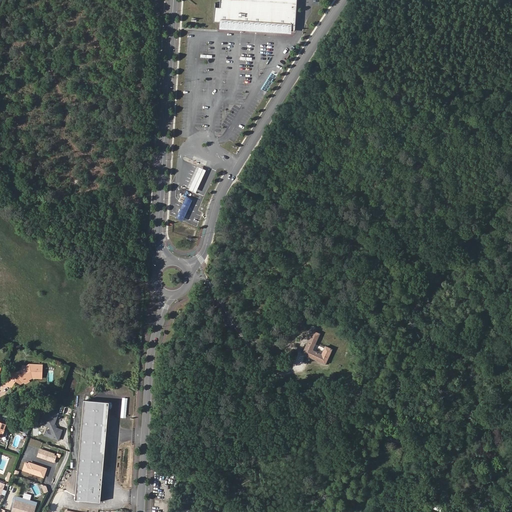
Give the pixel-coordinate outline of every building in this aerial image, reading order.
[(214,11),(214,20),(217,21),(224,22),(247,23),(247,28),(286,31),(286,29),(295,30),(297,0),(220,0),(220,6),(219,11),(214,11)] [(207,169),(200,166),(190,189),(196,192),(207,169)] [(313,331),(303,353),(325,364),(332,349),(325,346),(321,354),(312,350),(319,334),(313,331)] [(26,373),(34,383),(42,378),(35,367),(26,373)] [(30,383),(34,383),(26,373),(15,374),(12,372),(5,382),(13,387),(15,384),(15,378),(20,378),(21,384),(25,383),(30,383)] [(111,402),(84,400),(77,500),(102,501),(108,408),(111,408),(112,406),(112,404),(111,402)] [(49,435),(59,438),(63,428),(56,426),(55,423),(59,412),(49,408),(43,422),(50,425),(52,428),(51,429),(49,435)] [(397,444),(400,439),(381,429),(378,434),(397,444)] [(253,462),(256,467),(305,437),(306,438),(309,436),(305,430),(253,462)] [(54,453),(44,449),(41,456),(52,460),(52,459),(55,460),(56,456),(54,455),(54,453)] [(26,462),(24,469),(44,477),(47,468),(39,465),(38,467),(35,465),(35,464),(30,462),(29,463),(26,462)] [(16,497),(12,511),(15,511),(34,511),(36,505),(32,504),(33,501),(16,497)] [(435,509),(441,511),(443,511),(446,507),(436,502),(434,509),(435,509)]
